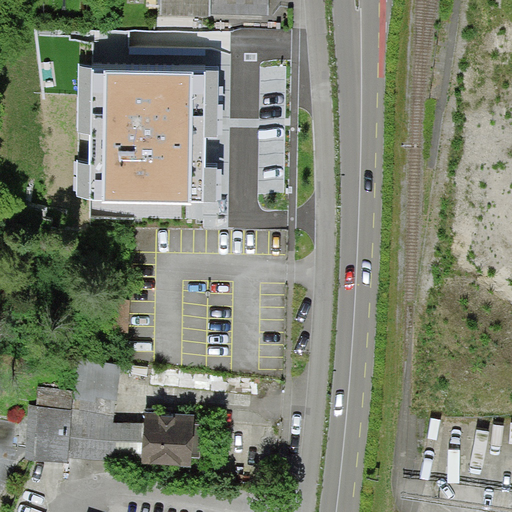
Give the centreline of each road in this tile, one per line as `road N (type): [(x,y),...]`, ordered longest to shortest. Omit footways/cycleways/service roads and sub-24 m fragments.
road 1 (unclassified): [(316,0),(326,186),(303,511)]
road 2 (primary): [(335,511),(353,321),(361,60)]
